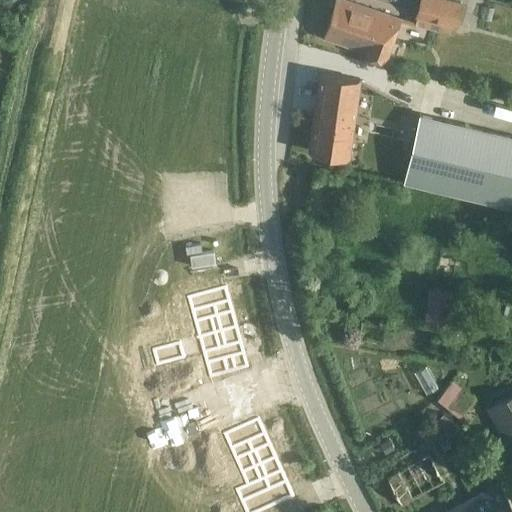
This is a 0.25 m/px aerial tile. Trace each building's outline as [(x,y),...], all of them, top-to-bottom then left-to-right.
[(399,19),(341,0),(335,0),(324,37),(364,50),(364,55),(383,61),(385,62),(385,61),(399,19)] [(463,2),(455,0),(419,0),(413,24),(454,35),(463,2)] [(361,79),(320,73),(309,153),(350,159),(361,79)] [(511,133),(418,112),(403,180),(511,204),(511,133)] [(225,287),(188,297),(199,337),(236,327),(225,287)] [(236,327),(199,337),(210,377),(247,367),(236,327)] [(474,398),(452,380),(437,398),(460,416),(474,398)] [(508,452),(508,451),(511,449),(511,392),(484,407),(508,452)] [(258,418),(224,434),(241,473),(275,457),(258,418)] [(394,449),(389,440),(381,445),(386,454),(394,449)] [(446,480),(429,451),(384,476),(401,505),(446,480)] [(275,457),(241,473),(259,511),(293,496),(275,457)] [(511,511),(511,500),(502,482),(445,511),(511,511)]
